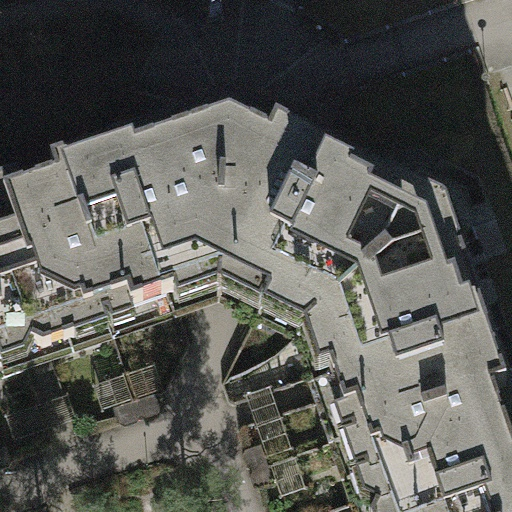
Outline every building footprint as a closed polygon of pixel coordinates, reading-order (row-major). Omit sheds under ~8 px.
[(197,286),(220,278),(231,119),(201,129),(182,120),(52,164),(57,178),(100,306),(127,297),(132,309),(175,295),(170,281),(193,273),(197,286)] [(259,134),(231,119),(220,278),(244,290),(250,277),(259,282),(297,300),(291,312),(314,323),(434,217),(394,198),(401,185),(314,143),(281,126),(259,134)] [(0,340),(15,336),(44,350),(75,340),(71,326),(104,315),(100,306),(57,178),(24,189),(19,176),(0,182),(0,340)] [(448,259),(434,217),(314,323),(322,348),(335,343),(342,365),(330,370),(344,413),(357,408),(365,432),(493,388),(506,384),(462,254),(448,259)] [(365,432),(386,493),(376,511),(511,511),(511,420),(505,423),(493,388),(365,432)]
